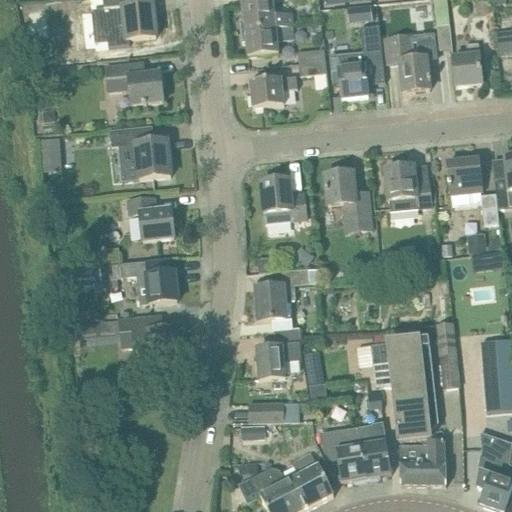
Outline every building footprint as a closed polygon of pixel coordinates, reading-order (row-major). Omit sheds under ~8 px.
[(126,44),(136,42),(156,40),(153,7),(130,9),(129,0),(103,0),(106,22),(124,20),(126,44)] [(241,34),(275,31),(291,29),(290,17),(274,19),(272,0),(250,0),(251,6),(242,7),(244,23),(240,23),(241,34)] [(352,8),(351,0),(326,0),(328,10),(352,8)] [(506,7),(505,0),(491,0),(492,8),(506,7)] [(373,10),(362,11),(363,23),(374,22),(373,10)] [(452,52),(449,28),(437,29),(440,53),(452,52)] [(359,57),(329,60),(331,74),(339,73),(342,103),(369,100),(368,88),(385,86),(379,29),(357,31),(359,57)] [(278,57),(275,31),(241,34),(242,46),(246,45),(248,61),(278,57)] [(496,48),(511,46),(511,33),(495,35),(496,48)] [(386,43),(386,47),(388,67),(400,66),(404,96),(430,93),(429,87),(431,87),(431,82),(429,82),(427,63),(415,64),(412,41),(386,43)] [(511,59),(511,46),(496,48),(498,61),(511,59)] [(453,62),(454,71),(456,91),(483,88),(479,48),(466,49),(467,60),(453,62)] [(326,66),(324,53),(298,56),(299,69),(326,66)] [(143,66),(103,70),(106,96),(130,93),(132,109),(163,105),(160,77),(144,78),(143,66)] [(326,66),(299,69),(300,80),(327,77),(327,76),(326,66)] [(284,109),(283,94),(298,93),(296,80),(250,85),(253,112),(284,109)] [(47,115),(44,115),(45,126),(48,125),(54,125),(54,119),(49,115),(47,115)] [(140,183),(151,182),(171,180),(167,144),(143,147),(141,131),(110,134),(112,152),(131,150),(133,167),(138,167),(140,183)] [(59,140),(42,142),(46,174),(63,173),(59,140)] [(498,213),(511,212),(511,159),(504,161),(506,182),(494,183),(496,197),(498,213)] [(498,213),(496,197),(482,199),(481,195),(483,194),(481,183),(479,163),(447,166),(449,186),(452,210),(482,206),(485,228),(500,226),(498,213)] [(431,210),(431,204),(429,184),(416,186),(414,170),(385,173),(389,204),(416,201),(417,212),(431,210)] [(371,222),(371,216),(369,196),(356,197),(354,176),(325,179),(328,210),(344,209),(345,225),(371,222)] [(291,198),(290,183),(261,186),(264,217),(265,217),(266,227),(307,223),(304,197),(291,198)] [(144,245),(154,244),(174,241),(171,213),(155,215),(154,202),(129,204),(130,218),(141,217),(144,245)] [(484,240),(469,241),(471,257),(486,256),(484,240)] [(495,242),(491,247),(491,255),(503,253),(502,241),(495,242)] [(312,252),(300,245),(292,256),(304,264),(312,252)] [(452,247),(442,248),(443,259),(453,258),(452,247)] [(118,252),(102,254),(104,267),(120,266),(118,252)] [(502,256),(492,257),(494,273),(504,271),(502,256)] [(146,265),(121,268),(123,281),(147,278),(150,308),(177,305),(174,275),(148,278),(146,265)] [(123,281),(121,268),(97,270),(99,283),(123,281)] [(99,283),(97,270),(79,272),(81,293),(99,291),(99,283)] [(275,335),(287,333),(284,305),(296,304),(294,289),(309,287),(308,272),(282,275),(283,289),(257,292),(260,325),(274,324),(275,335)] [(428,272),(400,273),(400,282),(428,281),(428,272)] [(135,350),(137,366),(180,362),(177,331),(155,333),(154,320),(120,323),(123,352),(135,350)] [(91,328),(77,329),(78,343),(92,342),(91,328)] [(300,332),(287,333),(275,335),(274,335),(275,347),(301,345),(300,332)] [(430,450),(429,490),(446,490),(447,445),(441,445),(441,440),(432,441),(431,436),(441,429),(429,343),(389,347),(389,348),(377,349),(380,368),(373,369),(376,391),(393,389),(400,446),(428,443),(430,450)] [(511,363),(511,347),(481,349),(486,417),(511,414),(511,363)] [(377,349),(371,349),(373,369),(380,368),(377,349)] [(283,351),(277,351),(257,353),(259,383),(285,381),(283,351)] [(441,362),(444,393),(460,391),(457,360),(441,362)] [(321,369),(307,371),(309,387),(323,385),(321,369)] [(380,397),(368,399),(370,415),(382,413),(380,397)] [(284,426),(284,407),(248,408),(249,427),(284,426)] [(315,438),(326,438),(324,423),(314,424),(315,438)] [(358,431),(361,450),(367,485),(379,483),(379,480),(392,477),(388,458),(383,426),(372,428),(372,429),(358,431)] [(242,450),(263,448),(261,431),(240,434),(242,450)] [(367,485),(361,450),(347,452),(344,432),(333,434),(338,466),(341,486),(354,484),(355,487),(367,485)] [(511,453),(510,453),(509,444),(481,436),(482,453),(485,459),(480,458),(477,475),(481,475),(478,491),(485,494),(481,504),(482,504),(484,509),(484,510),(490,511),(505,511),(511,493),(511,453)] [(429,490),(430,450),(402,450),(401,489),(429,490)] [(288,501),(293,511),(309,511),(334,499),(319,470),(318,470),(311,456),(292,466),(296,475),(287,480),(296,497),(288,501)] [(256,467),(238,468),(239,476),(257,475),(256,467)] [(296,497),(287,480),(286,480),(289,485),(282,489),(272,470),(251,481),(266,511),(293,511),(288,501),(296,497)]
